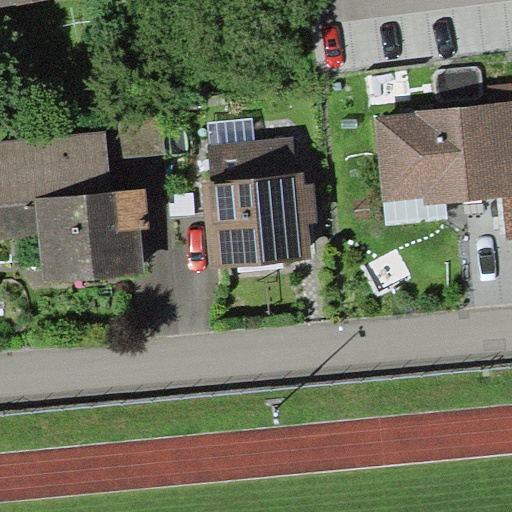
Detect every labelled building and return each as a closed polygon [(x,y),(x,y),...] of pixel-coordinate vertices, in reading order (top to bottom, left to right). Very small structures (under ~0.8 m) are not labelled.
[(511,238),(511,100),(416,109),(416,112),(375,116),(383,201),(423,197),(424,204),(446,202),(503,197),(508,239),(511,238)] [(163,107),(112,111),(116,158),(166,154),(163,107)] [(209,145),(256,140),(253,118),(206,122),(209,145)] [(112,191),(107,131),(0,140),(0,238),(39,235),(36,198),(112,191)] [(256,140),(209,145),(207,145),(210,181),(202,182),(210,268),(311,258),(308,222),(317,221),(314,183),(305,183),(304,172),(297,172),(294,137),(256,140)] [(112,191),(36,198),(39,235),(43,283),(146,274),(142,230),(150,229),(146,188),(112,191)] [(448,219),(446,202),(424,204),(423,197),(383,201),(386,225),(448,219)]
